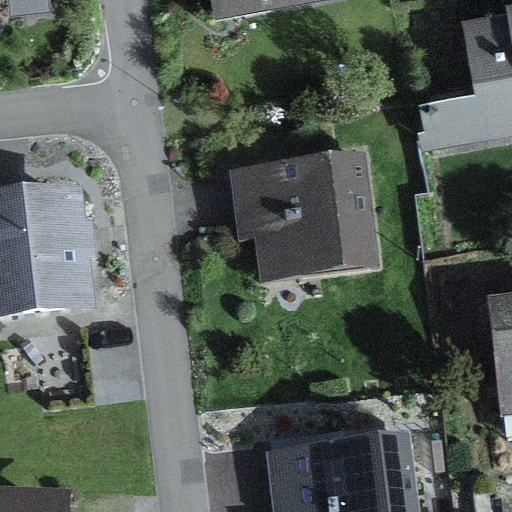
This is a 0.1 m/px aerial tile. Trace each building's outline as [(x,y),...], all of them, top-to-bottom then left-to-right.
[(511,13),(468,22),(487,124),(511,119),(511,13)] [(371,259),(359,161),(233,179),(241,241),(292,234),(296,268),(371,259)] [(0,315),(84,306),(72,204),(0,211),(0,315)] [(511,307),(488,311),(501,420),(505,420),(507,440),(511,439),(511,307)] [(412,511),(404,442),(272,461),(277,511),(412,511)]
